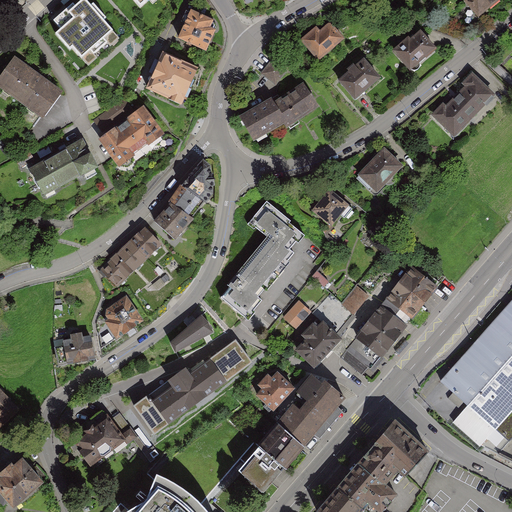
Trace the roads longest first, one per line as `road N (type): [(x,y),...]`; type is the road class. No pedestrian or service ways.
road 1 (motorway): [(0,471),(511,223)]
road 2 (motorway): [(511,173),(0,387)]
road 3 (residential): [(379,405),(331,369),(309,368),(242,333),(86,401),(68,416),(50,459)]
road 4 (residential): [(50,459),(46,433),(55,407),(196,296),(216,258),(233,172)]
road 5 (residential): [(233,172),(315,161),(361,140),(511,18)]
road 6 (residential): [(217,136),(124,229),(86,255),(0,284)]
road 7 (secondary): [(389,394),(511,252)]
road 8 (residential): [(511,481),(444,444),(389,394)]
road 9 (secondary): [(285,511),(379,405)]
